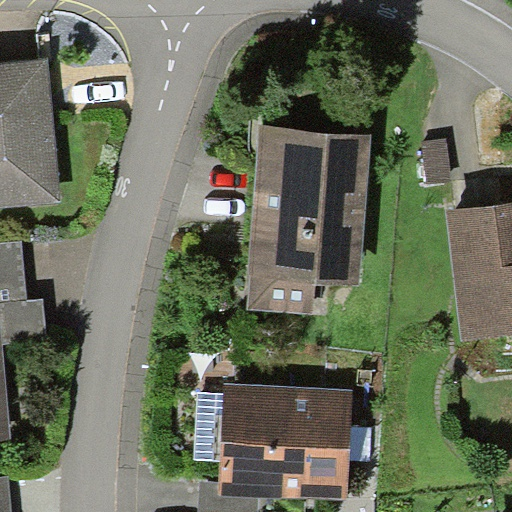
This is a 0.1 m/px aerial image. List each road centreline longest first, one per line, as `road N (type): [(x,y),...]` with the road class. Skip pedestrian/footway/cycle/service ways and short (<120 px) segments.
road 1 (residential): [(200,0),(170,71),(113,299),(93,511)]
road 2 (residential): [(511,68),(451,24),(396,0)]
